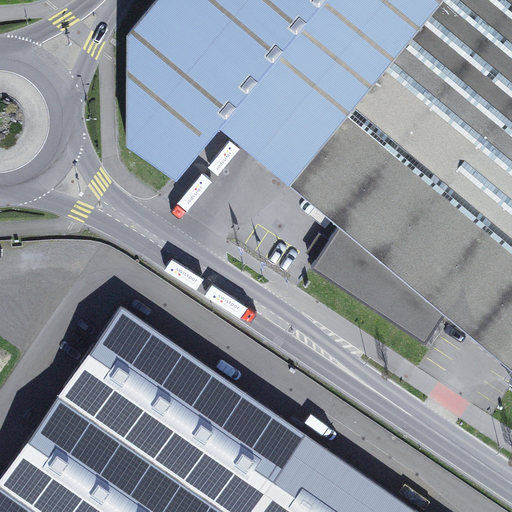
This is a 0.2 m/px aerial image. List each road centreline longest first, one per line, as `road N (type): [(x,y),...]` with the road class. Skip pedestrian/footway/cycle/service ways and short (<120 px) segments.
road 1 (primary): [(511,484),(130,227)]
road 2 (primary): [(68,112),(113,0)]
